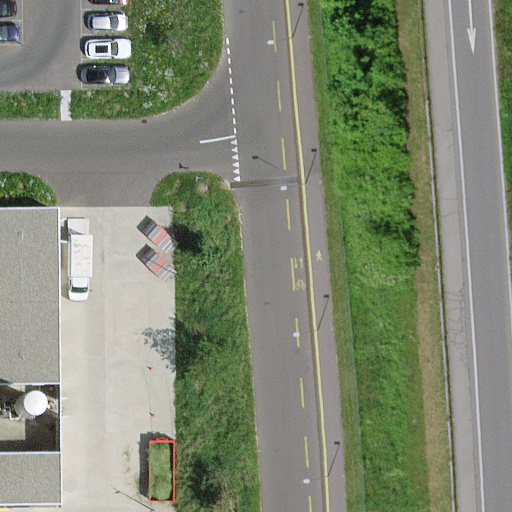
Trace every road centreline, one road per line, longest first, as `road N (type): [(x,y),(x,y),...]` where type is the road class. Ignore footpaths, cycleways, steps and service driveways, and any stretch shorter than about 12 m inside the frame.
road 1 (unclassified): [(284,511),(249,0)]
road 2 (motorway): [(467,0),(501,511)]
